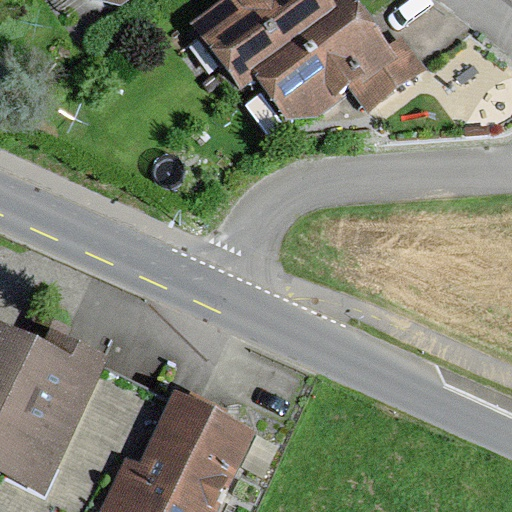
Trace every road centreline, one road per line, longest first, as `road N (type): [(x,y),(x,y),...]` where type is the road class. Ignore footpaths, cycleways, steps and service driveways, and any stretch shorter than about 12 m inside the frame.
road 1 (residential): [(213,300),(244,240),(297,197),(511,179)]
road 2 (tertiary): [(213,300),(511,432)]
road 3 (tertiary): [(0,201),(213,300)]
